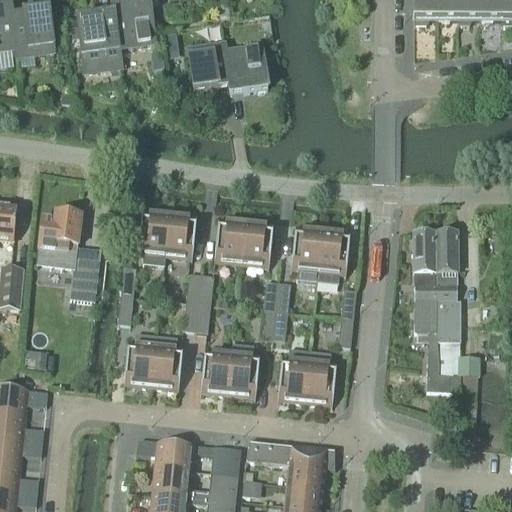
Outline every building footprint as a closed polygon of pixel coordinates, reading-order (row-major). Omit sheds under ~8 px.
[(435,26),(436,26),(435,0),(413,0),(413,32),(414,32),(415,32),(425,32),(428,26),(435,26)] [(435,0),(436,26),(456,26),(457,33),(457,32),(457,0),(435,0)] [(457,0),(457,32),(458,32),(468,32),(471,26),(478,26),(479,26),(479,0),(457,0)] [(479,0),(479,26),(500,26),(500,33),(501,33),(500,0),(479,0)] [(511,0),(500,0),(501,33),(501,32),(511,32),(511,30),(511,0)] [(148,8),(111,13),(120,73),(121,73),(118,55),(154,50),(148,8)] [(213,11),(215,22),(229,21),(227,10),(213,11)] [(16,64),(9,13),(0,14),(0,57),(14,55),(16,64)] [(10,13),(9,13),(16,64),(53,59),(47,16),(11,21),(10,13)] [(120,73),(111,13),(112,21),(76,26),(84,79),(120,73)] [(230,101),(223,50),(187,55),(192,97),(228,93),(229,101),(230,101)] [(224,50),(223,50),(230,101),(267,96),(261,53),(225,58),(224,50)] [(3,214),(0,213),(0,246),(12,248),(15,215),(13,214),(11,212),(5,212),(3,214)] [(41,225),(36,268),(72,273),(68,305),(93,309),(99,257),(75,255),(80,221),(55,218),(54,226),(41,225)] [(142,270),(163,272),(168,221),(141,218),(137,260),(143,261),(142,270)] [(168,221),(163,272),(164,272),(165,263),(191,266),(195,224),(168,221)] [(213,268),(241,271),(245,229),(218,226),(213,268)] [(245,229),(241,271),(268,274),(272,232),(245,229)] [(295,286),(316,288),(322,237),(295,234),(290,276),(296,276),(295,286)] [(322,237),(316,288),(337,290),(338,281),(344,281),(349,240),(322,237)] [(434,309),(435,309),(435,308),(437,308),(436,348),(459,348),(459,307),(455,307),(455,291),(456,291),(455,279),(456,279),(456,238),(434,239),(434,309)] [(435,339),(435,309),(434,309),(434,239),(412,239),(412,287),(414,287),(413,339),(435,339)] [(0,278),(0,314),(19,316),(22,276),(0,274),(0,278)] [(123,274),(120,302),(132,304),(135,275),(123,274)] [(188,280),(185,309),(197,310),(200,281),(188,280)] [(200,281),(197,310),(210,311),(213,283),(200,281)] [(265,288),(262,317),(274,318),(277,289),(265,288)] [(277,289),(274,318),(287,319),(290,291),(277,289)] [(343,296),(340,324),(352,326),(355,297),(343,296)] [(132,304),(120,302),(117,331),(130,332),(132,304)] [(182,337),(194,339),(197,310),(185,309),(182,337)] [(197,310),(194,339),(207,340),(210,311),(197,310)] [(259,345),(271,346),(274,318),(262,317),(259,345)] [(274,318),(271,346),(284,348),(287,319),(274,318)] [(352,326),(340,324),(337,353),(349,354),(352,326)] [(123,391),(150,394),(155,342),(134,340),(133,350),(127,349),(123,391)] [(155,342),(150,394),(177,396),(181,355),(175,354),(176,344),(155,342)] [(200,399),(227,401),(232,350),(231,350),(230,360),(204,357),(200,399)] [(232,350),(227,401),(254,404),(258,362),(252,362),(253,352),(232,350)] [(277,406),(304,409),(309,358),(288,356),(287,365),(281,365),(277,406)] [(309,358),(304,409),(331,412),(335,370),(329,369),(330,360),(309,358)] [(437,361),(429,361),(427,360),(426,383),(425,397),(451,398),(452,382),(438,382),(438,371),(437,371),(437,361)] [(0,420),(24,423),(25,411),(45,413),(47,399),(0,394),(0,420)] [(0,420),(0,446),(42,450),(43,436),(23,434),(24,423),(0,420)] [(0,471),(19,473),(20,461),(40,463),(42,450),(0,446),(0,471)] [(155,463),(154,474),(190,478),(192,459),(212,461),(210,480),(237,482),(240,456),(138,446),(135,461),(155,463)] [(287,471),(285,491),(323,495),(325,476),(334,477),(333,455),(250,446),(245,467),(287,471)] [(0,471),(0,496),(36,500),(38,487),(18,485),(19,473),(0,471)] [(154,474),(151,499),(235,508),(237,482),(210,480),(208,498),(188,496),(190,478),(154,474)] [(243,487),(241,502),(249,503),(251,488),(243,487)] [(285,491),(283,511),(287,511),(321,511),(323,495),(285,491)] [(0,511),(14,511),(15,511),(22,511),(35,511),(36,500),(0,496),(0,511)] [(151,499),(149,511),(186,511),(186,509),(206,511),(234,511),(235,508),(151,499)]
